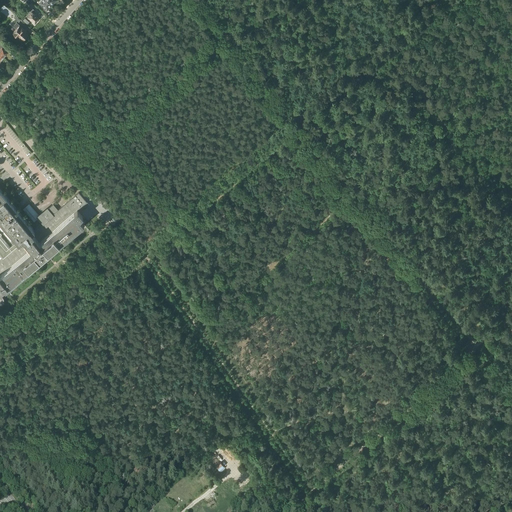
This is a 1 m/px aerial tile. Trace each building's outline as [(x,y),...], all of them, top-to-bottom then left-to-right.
[(48,7),(51,4),(45,0),(37,0),(40,2),(39,2),(45,7),(44,8),(47,11),(50,8),(48,7)] [(39,18),(31,11),(29,13),(28,13),(25,15),(34,23),(35,23),(37,21),(37,20),(39,18)] [(19,25),(16,22),(13,26),(16,29),(13,33),(21,40),(23,38),(24,38),(25,38),(26,37),(26,36),(26,35),(28,33),(19,25)] [(0,311),(0,310),(0,305),(1,305),(2,305),(2,304),(3,304),(3,303),(4,302),(4,301),(4,300),(4,299),(3,299),(3,298),(3,297),(2,297),(1,296),(0,296),(0,295),(0,290),(4,288),(5,290),(84,224),(79,219),(83,216),(80,213),(77,210),(87,202),(79,192),(78,193),(73,197),(69,201),(59,208),(51,215),(36,228),(34,230),(31,227),(28,223),(8,199),(6,197),(2,192),(0,189),(0,252),(3,256),(2,257),(0,258),(0,311)] [(77,210),(80,213),(89,205),(87,202),(77,210)] [(34,222),(40,217),(29,204),(23,209),(34,222)]
